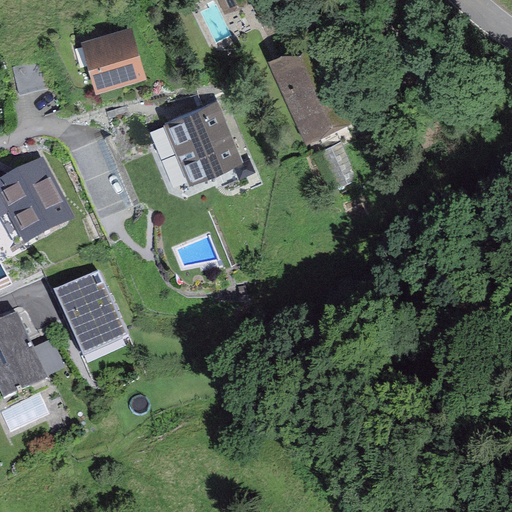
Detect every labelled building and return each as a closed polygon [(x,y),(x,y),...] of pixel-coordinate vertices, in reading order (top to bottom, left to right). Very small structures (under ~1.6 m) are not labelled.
[(126,28),(68,44),(83,97),(140,81),(126,28)] [(313,39),(261,63),(298,143),(350,120),(313,39)] [(216,104),(151,127),(172,187),(237,164),(216,104)] [(45,170),(0,191),(0,218),(3,224),(17,217),(30,245),(72,224),(45,170)] [(105,278),(59,297),(85,362),(132,343),(105,278)] [(17,312),(0,320),(0,396),(4,405),(51,383),(17,312)] [(4,410),(13,429),(49,413),(41,394),(4,410)]
